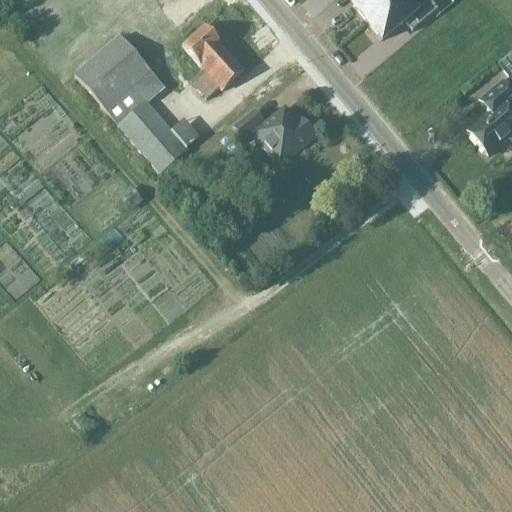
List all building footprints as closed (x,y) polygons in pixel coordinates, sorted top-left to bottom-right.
[(361,0),(352,7),(367,25),(396,0),(361,0)] [(396,0),(367,25),(381,42),(403,24),(412,33),(437,12),(428,1),(413,14),(400,0),(396,0)] [(217,95),(243,73),(203,28),(181,48),(202,72),(189,83),(205,102),(215,93),(217,95)] [(183,122),(171,133),(148,105),(164,91),(119,38),(73,78),(160,178),(188,153),(186,151),(199,139),(183,122)] [(511,108),(511,95),(511,94),(511,92),(511,54),(496,67),(507,81),(480,104),(490,116),(468,134),(487,157),(506,140),(511,147),(511,116),(508,112),(511,108)] [(385,81),(376,86),(386,105),(395,100),(385,81)] [(278,170),(315,140),(298,118),(295,121),(284,108),(264,124),(253,112),(231,130),(242,143),(250,137),(278,170)] [(241,155),(230,164),(239,175),(249,166),(241,155)] [(139,202),(131,192),(121,200),(130,210),(139,202)]
